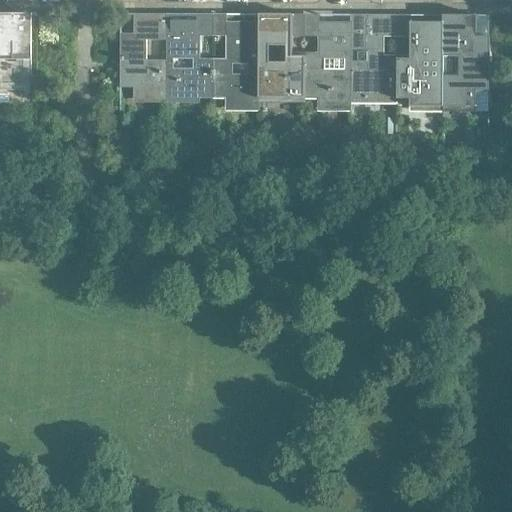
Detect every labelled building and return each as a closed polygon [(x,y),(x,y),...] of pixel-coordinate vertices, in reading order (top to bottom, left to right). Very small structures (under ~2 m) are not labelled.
[(148,61),(148,41),(167,41),(168,14),(134,14),(134,34),(121,34),(121,62),(120,88),(134,88),(134,98),(167,98),(167,61),(148,61)] [(200,98),(200,97),(213,97),(213,59),(200,59),(201,15),(168,14),(167,41),(167,61),(167,98),(200,98)] [(259,15),(259,22),(259,99),(260,99),(305,99),(305,57),(292,57),(293,15),(259,15)] [(384,60),(385,15),(351,15),(351,23),(351,99),(352,99),(397,99),(397,60),(384,60)] [(443,23),(443,107),(476,107),(476,90),(490,90),(490,72),(490,37),(476,37),(477,16),(443,16),(443,23)] [(0,82),(31,82),(31,17),(13,17),(13,18),(0,18),(0,82)] [(226,97),(226,106),(260,106),(260,99),(259,99),(259,22),(226,22),(226,60),(213,59),(213,97),(226,97)] [(318,99),(318,106),(352,107),(352,99),(351,99),(351,23),(318,23),(318,57),(305,57),(305,99),(318,99)] [(443,23),(410,23),(410,60),(397,60),(397,99),(410,99),(410,107),(443,107),(443,23)]
